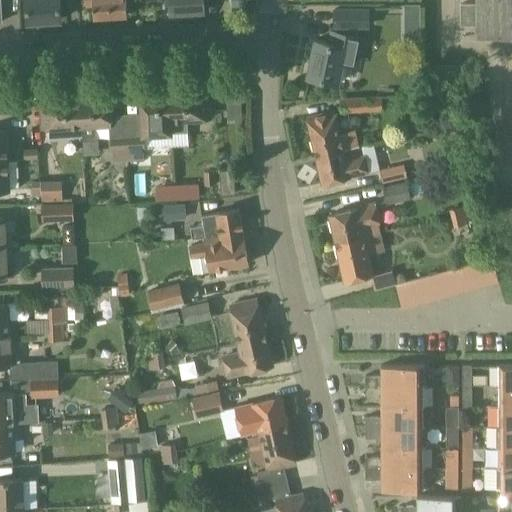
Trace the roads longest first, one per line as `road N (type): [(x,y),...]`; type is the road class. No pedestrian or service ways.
road 1 (unclassified): [(301,321),(266,138),(269,40)]
road 2 (residential): [(0,54),(269,40)]
road 3 (residential): [(301,321),(511,319)]
road 4 (unclassified): [(347,511),(301,321)]
